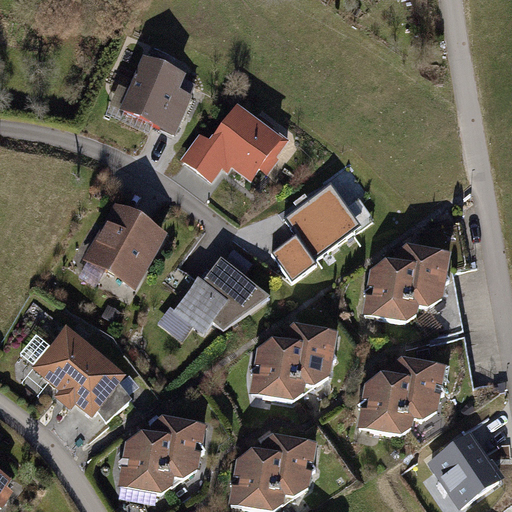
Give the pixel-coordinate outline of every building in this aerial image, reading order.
[(208,92),(154,66),(131,116),(185,141),(208,92)] [(225,153),(208,141),(189,167),(221,191),(234,173),(262,193),(293,151),(250,119),(225,153)] [(291,282),(364,240),(337,194),(290,221),(301,241),(276,256),(291,282)] [(362,204),(350,212),(363,233),(376,224),(362,204)] [(177,242),(125,210),(92,264),(144,296),(177,242)] [(472,264),(427,254),(386,279),(379,324),(427,332),(462,306),(472,264)] [(285,304),(232,264),(214,287),(209,283),(181,319),(215,344),(223,334),(231,340),(285,304)] [(358,343),(313,333),(270,356),(261,403),(310,412),(349,385),(358,343)] [(77,335),(42,375),(103,427),(137,387),(77,335)] [(466,377),(420,367),(377,393),(368,439),(422,445),(458,421),(466,377)] [(221,436),(176,426),(140,449),(131,495),(174,507),(212,480),(221,436)] [(475,432),(425,468),(455,511),(470,511),(511,483),(475,432)] [(332,454),(286,444),(247,471),(242,511),(305,511),(324,497),(332,454)] [(0,473),(0,511),(7,511),(23,486),(0,473)]
